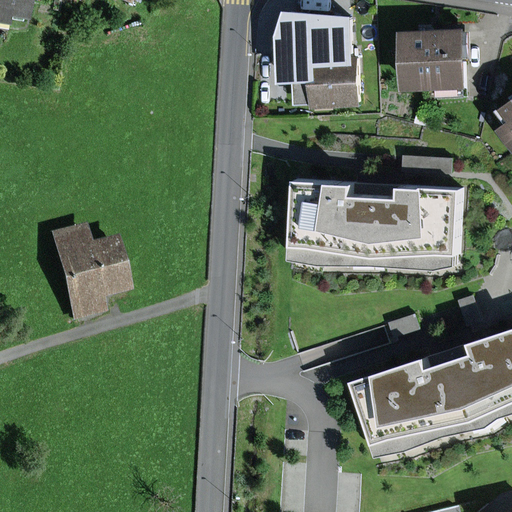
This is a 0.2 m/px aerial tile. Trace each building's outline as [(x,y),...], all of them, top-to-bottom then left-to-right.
[(0,0),(0,14),(23,18),(26,0),(0,0)] [(297,77),(298,103),(362,102),(360,58),(354,59),(352,17),(291,12),(284,34),(284,41),(287,78),(297,77)] [(464,31),(408,33),(410,84),(439,83),(439,96),(466,95),(464,42),(464,31)] [(359,181),(299,178),(294,257),(377,262),(461,267),(465,187),(405,183),(405,195),(363,193),(358,192),(359,181)] [(125,289),(115,240),(87,246),(83,227),(55,233),(73,316),(98,310),(94,295),(125,289)] [(430,356),(357,380),(382,454),(480,421),(511,410),(511,328),(475,341),(479,354),(445,366),(435,369),(430,356)]
